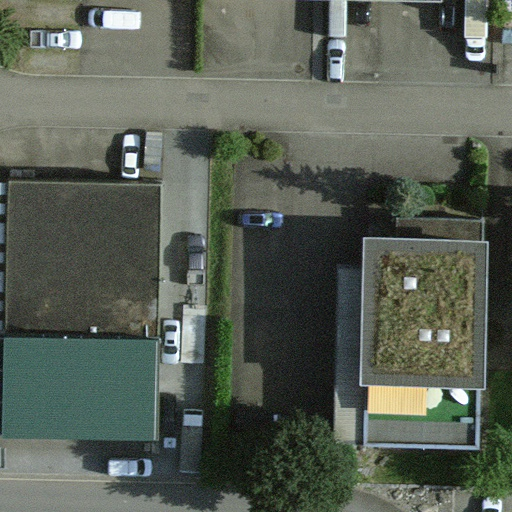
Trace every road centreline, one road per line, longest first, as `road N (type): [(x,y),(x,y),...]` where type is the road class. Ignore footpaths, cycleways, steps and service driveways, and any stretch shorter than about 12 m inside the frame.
road 1 (residential): [(0,108),(511,112)]
road 2 (residential): [(0,505),(204,511)]
